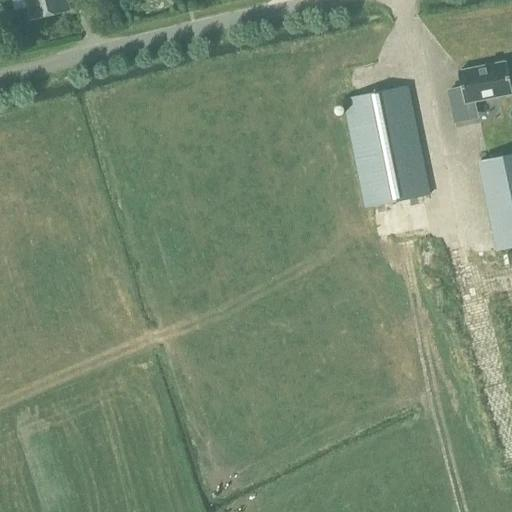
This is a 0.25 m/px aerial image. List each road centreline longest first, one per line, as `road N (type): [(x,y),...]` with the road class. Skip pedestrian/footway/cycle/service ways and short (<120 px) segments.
road 1 (unclassified): [(0,78),(328,0)]
road 2 (track): [(472,511),(404,218)]
